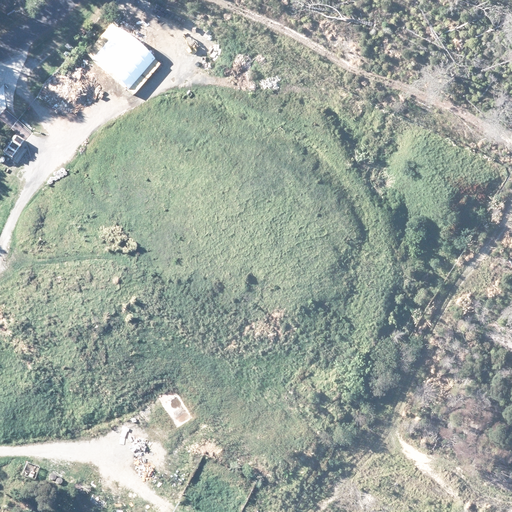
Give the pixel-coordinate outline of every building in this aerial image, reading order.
[(101,56),(94,48),(84,56),(92,64),(101,56)] [(87,73),(78,64),(46,96),(56,105),(87,73)] [(26,149),(10,136),(3,144),(7,146),(0,153),(13,164),(26,149)] [(8,169),(0,162),(0,175),(2,177),(8,169)] [(0,199),(1,201),(10,190),(0,182),(0,199)]
